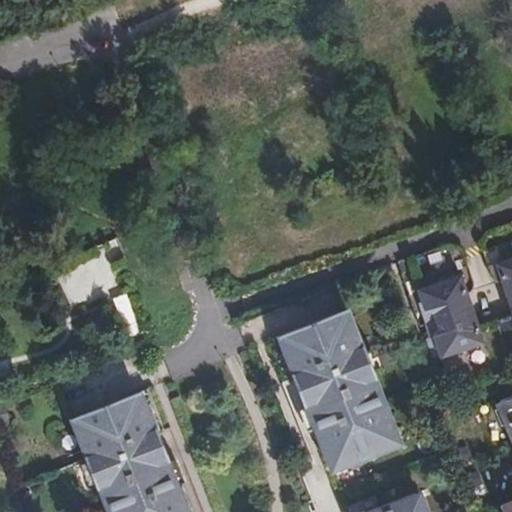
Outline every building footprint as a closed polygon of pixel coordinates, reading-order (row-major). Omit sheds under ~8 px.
[(498,262),(511,303),(511,254),(503,257),(501,260),(498,262)] [(485,341),(462,274),(459,275),(455,273),(441,278),(439,282),(420,288),(425,303),(432,300),(445,338),(438,341),(443,355),(462,349),(465,350),(480,345),(482,342),(485,341)] [(282,333),(289,350),(298,372),(292,375),(315,431),(320,429),(329,451),(336,468),(394,445),(387,428),(378,406),(384,404),(361,347),(356,349),(347,327),(340,310),(282,333)] [(353,325),(347,327),(356,349),(361,347),(353,325)] [(298,372),(289,350),(283,352),(292,375),(298,372)] [(511,504),(508,506),(510,511),(511,511),(511,391),(499,397),(511,427),(511,504)] [(91,455),(85,457),(106,511),(111,511),(113,511),(180,511),(171,489),(177,486),(154,430),(148,432),(140,410),(133,393),(75,416),(82,432),(91,455)] [(378,406),(387,428),(393,426),(384,404),(378,406)] [(145,407),(140,410),(148,432),(154,430),(145,407)] [(320,429),(315,431),(323,454),(329,451),(320,429)] [(76,435),(85,457),(91,455),(82,432),(76,435)] [(171,489),(180,511),(186,509),(177,486),(171,489)] [(420,511),(419,510),(413,493),(363,511),(420,511)]
